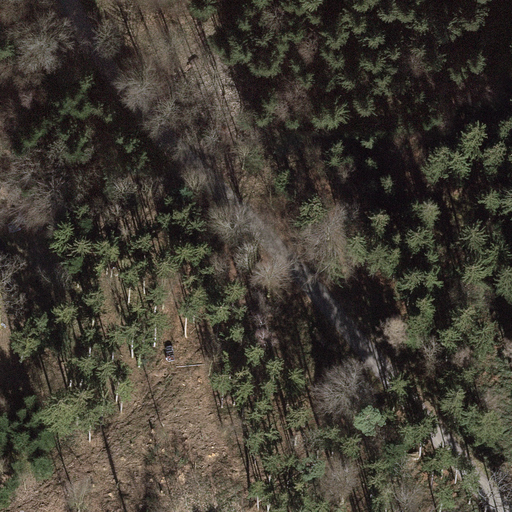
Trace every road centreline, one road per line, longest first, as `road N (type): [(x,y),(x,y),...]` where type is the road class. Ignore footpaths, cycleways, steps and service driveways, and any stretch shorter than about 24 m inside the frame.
road 1 (track): [(66,0),(125,95),(270,247),(378,405),(488,511)]
road 2 (track): [(125,95),(219,0)]
